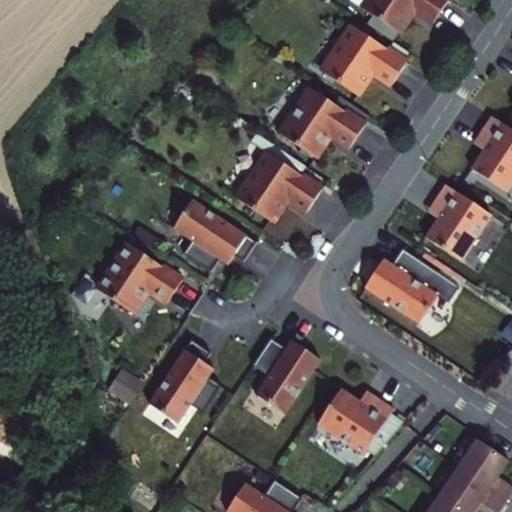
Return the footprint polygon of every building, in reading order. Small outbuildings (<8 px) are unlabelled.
[(447,0),(370,0),(364,10),(399,34),(415,11),(434,24),(449,1),(447,0)] [(352,26),(322,72),(357,96),(373,73),(392,86),(407,63),(352,26)] [(311,89),(280,134),(316,158),(331,136),(350,148),(365,126),(371,118),(352,104),(341,97),(335,105),(311,89)] [(471,170),(506,193),(511,185),(511,130),(491,117),(477,138),(488,144),(483,151),(471,170)] [(473,144),(483,151),(488,144),(477,138),(473,144)] [(267,153),(237,199),(272,223),(288,200),(307,213),(322,190),(267,153)] [(425,239),(461,263),(492,216),(445,186),(431,206),(442,214),(437,220),(425,239)] [(195,202),(176,230),(195,242),(186,255),(213,273),(222,261),(230,266),(237,257),(246,263),(259,245),(195,202)] [(427,213),(437,220),(442,214),(431,206),(427,213)] [(152,236),(146,244),(159,253),(164,244),(152,236)] [(128,244),(97,289),(133,313),(148,291),(167,303),(182,281),(128,244)] [(458,287),(403,250),(392,265),(438,295),(448,302),(458,287)] [(392,265),(384,260),(364,289),(418,325),(438,295),(392,265)] [(292,341),(276,331),(258,358),(273,368),(292,341)] [(326,352),(297,333),(292,341),(273,368),(261,387),(290,406),(292,404),(299,393),(326,352)] [(211,353),(192,341),(148,404),(178,424),(190,405),(203,413),(221,386),(208,378),(214,370),(204,364),(211,353)] [(511,351),(497,365),(511,374),(511,351)] [(108,393),(128,407),(143,384),(123,370),(108,393)] [(363,455),(393,409),(372,395),(366,406),(359,401),(341,390),(318,425),(363,455)] [(372,395),(366,391),(359,401),(366,406),(372,395)] [(476,441),(457,470),(506,503),(511,493),(511,488),(498,480),(509,463),(476,441)] [(500,511),(506,503),(457,470),(437,499),(455,511),(476,511),(481,505),(491,511),(500,511)] [(288,511),(294,511),(303,499),(276,482),(266,497),(288,511)] [(288,511),(266,497),(247,484),(228,511),(288,511)] [(455,511),(437,499),(428,511),(455,511)]
